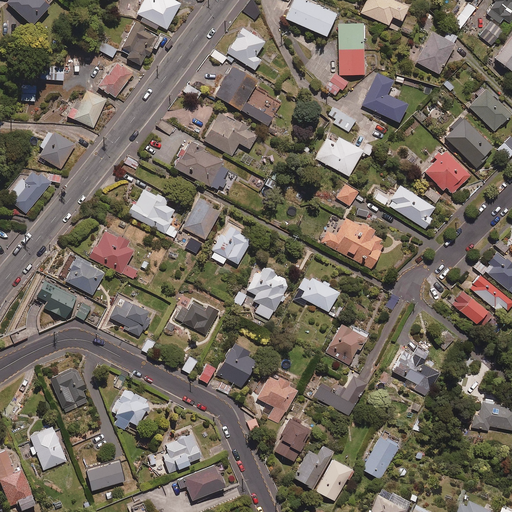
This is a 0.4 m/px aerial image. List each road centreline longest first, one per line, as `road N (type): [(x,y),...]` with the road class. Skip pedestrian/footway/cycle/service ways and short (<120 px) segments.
road 1 (tertiary): [(223,0),(0,286)]
road 2 (residential): [(0,369),(47,344),(79,338),(211,403),(228,419),(267,511)]
road 3 (residential): [(413,289),(417,275),(442,261),(511,191)]
